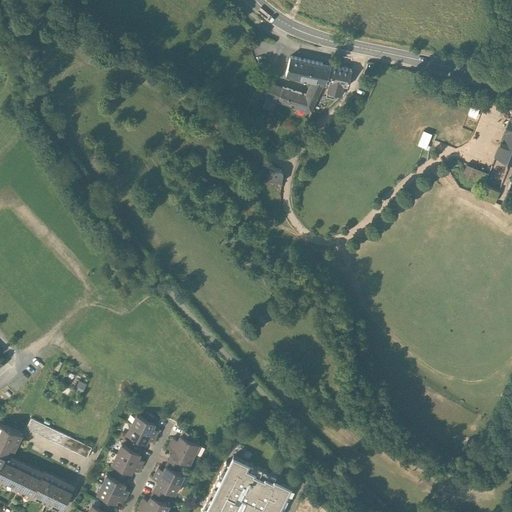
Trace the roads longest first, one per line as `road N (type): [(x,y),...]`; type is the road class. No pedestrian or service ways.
road 1 (track): [(291,175),(141,83),(88,67),(70,73),(58,94),(65,121),(106,182),(292,397),(353,444),(445,493),(477,496),(511,476)]
road 2 (secondary): [(251,0),(282,26),(329,45),(511,87)]
